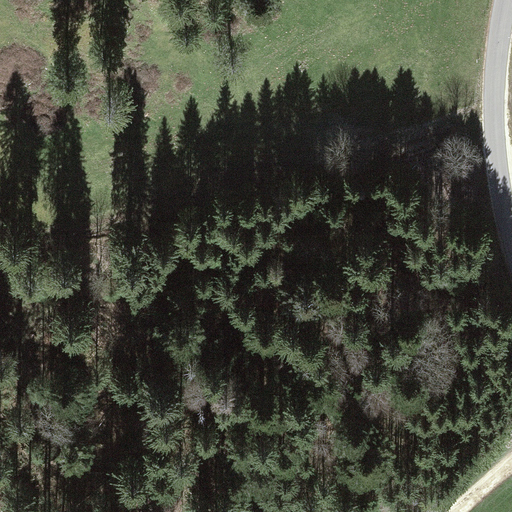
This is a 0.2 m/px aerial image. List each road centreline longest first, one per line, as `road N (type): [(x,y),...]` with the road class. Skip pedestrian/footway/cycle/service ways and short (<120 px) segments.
road 1 (track): [(0,244),(266,171),(493,121)]
road 2 (unclassified): [(511,240),(493,121),(505,0)]
